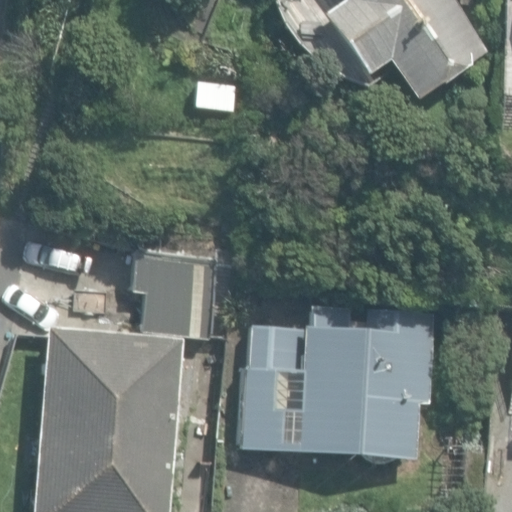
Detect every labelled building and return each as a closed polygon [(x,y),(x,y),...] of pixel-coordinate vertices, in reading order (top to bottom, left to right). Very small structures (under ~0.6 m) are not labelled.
[(382,63),(410,101),(481,50),(444,0),(337,0),(316,16),(361,78),(382,63)] [(200,119),(238,124),(243,89),(204,84),(200,119)] [(209,340),(277,347),(285,268),(203,258),(199,301),(213,302),(209,340)] [(338,467),(511,479),(511,473),(511,330),(463,327),(462,340),(447,339),(448,329),(411,326),(410,345),(351,341),(348,387),(344,387),(338,467)] [(97,511),(235,511),(250,347),(113,335),(97,511)]
